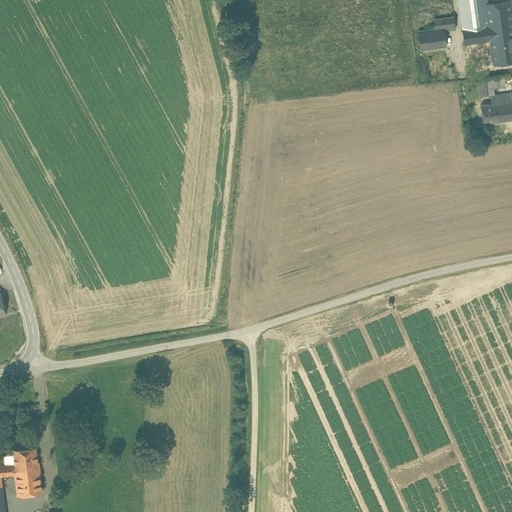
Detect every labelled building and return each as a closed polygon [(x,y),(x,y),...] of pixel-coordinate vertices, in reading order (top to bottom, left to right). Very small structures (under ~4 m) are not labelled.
[(486,0),(458,0),(463,27),(489,24),(486,3),(486,0)] [(489,24),(463,27),(465,43),(491,39),(511,35),(511,22),(509,0),(486,3),(489,24)] [(453,16),(446,17),(448,30),(454,29),(453,16)] [(436,28),(418,30),(421,49),(445,45),(443,30),(448,30),(446,17),(434,18),(436,28)] [(511,35),(491,39),(494,62),(511,59),(511,35)] [(510,73),(485,77),(488,93),(494,93),(493,87),(504,86),(503,80),(511,79),(510,73)] [(511,91),(490,95),(491,103),(498,102),(500,112),(505,111),(506,119),(511,118),(511,91)] [(491,103),(480,104),(483,122),(506,119),(505,111),(500,112),(498,102),(491,103)] [(35,446),(13,448),(14,463),(15,464),(37,461),(35,446)] [(14,463),(0,464),(0,493),(3,493),(0,474),(16,473),(18,493),(41,490),(37,461),(15,464),(14,463)]
